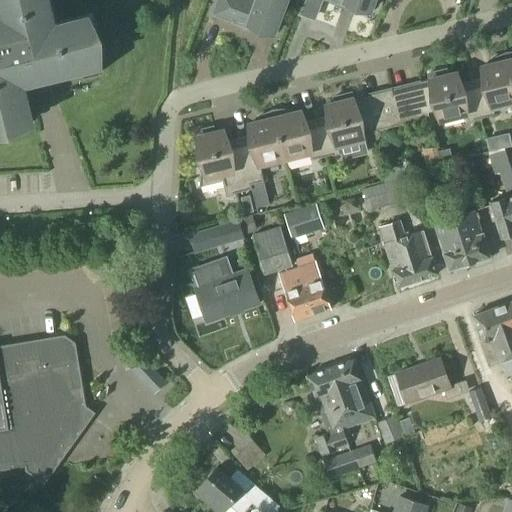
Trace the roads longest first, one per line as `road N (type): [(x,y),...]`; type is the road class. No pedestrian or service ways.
road 1 (residential): [(511,15),(170,105),(161,122),(159,336),(202,398)]
road 2 (residential): [(202,398),(253,368),(511,280)]
road 3 (residential): [(124,511),(139,476),(202,398)]
